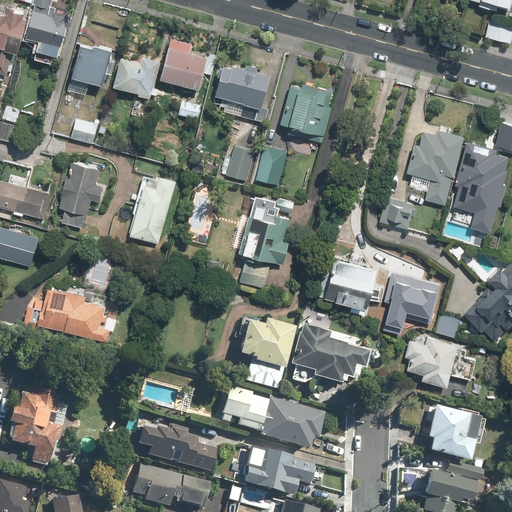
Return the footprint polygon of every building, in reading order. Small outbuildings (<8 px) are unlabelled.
[(511,4),(511,0),(472,0),(472,2),(510,11),(511,4)] [(33,12),(4,3),(0,14),(0,37),(22,44),(33,12)] [(70,14),(39,7),(33,31),(43,33),(38,53),(59,58),(70,14)] [(511,37),(511,23),(494,18),(490,32),(511,38),(511,37)] [(197,38),(175,33),(164,73),(200,82),(208,52),(194,49),(197,38)] [(117,46),(82,38),(71,87),(89,91),(92,78),(109,81),(117,46)] [(161,57),(123,51),(118,83),(141,87),(140,92),(154,95),(161,57)] [(227,56),(226,59),(216,92),(262,106),(272,69),(227,56)] [(336,90),(291,82),(282,131),(327,140),(336,90)] [(204,100),(185,96),(181,112),(200,116),(204,100)] [(101,118),(79,112),(73,135),(95,141),(101,118)] [(0,120),(0,138),(15,142),(19,126),(0,120)] [(464,133),(427,125),(424,140),(416,139),(409,169),(432,174),(428,194),(449,199),(464,133)] [(499,145),(470,137),(458,181),(461,182),(455,204),(476,209),(472,225),(487,229),(508,153),(498,150),(499,145)] [(286,150),(235,142),(230,177),(281,185),(286,150)] [(101,164),(76,158),(64,202),(89,208),(93,194),(102,196),(105,183),(97,181),(101,164)] [(178,176),(150,169),(134,232),(161,239),(178,176)] [(51,187),(0,174),(0,202),(44,213),(51,187)] [(295,199),(259,190),(244,252),(282,261),(283,256),(289,258),(294,236),(286,234),(295,199)] [(408,198),(388,193),(382,216),(402,221),(408,198)] [(44,236),(0,223),(0,253),(36,263),(44,236)] [(380,264),(339,253),(328,293),(369,304),(380,264)] [(269,264),(244,258),(238,281),(263,288),(269,264)] [(511,261),(503,269),(500,266),(488,277),(493,282),(463,312),(496,344),(511,327),(511,261)] [(439,285),(397,272),(381,324),(401,330),(406,313),(429,320),(439,285)] [(48,294),(35,290),(27,312),(110,340),(118,315),(106,311),(110,300),(52,280),(48,294)] [(460,316),(440,312),(436,330),(454,335),(460,316)] [(267,321),(248,317),(240,350),(256,354),(250,378),(282,385),(297,322),(269,315),(267,321)] [(308,332),(302,331),(295,361),(315,366),(314,372),(346,380),(348,371),(363,375),(364,367),(368,368),(373,348),(308,332)] [(470,341),(420,333),(420,335),(413,334),(410,352),(415,353),(413,366),(426,368),(425,374),(452,378),(454,370),(476,374),(479,353),(468,351),(470,341)] [(23,405),(16,403),(11,436),(35,439),(33,455),(53,458),(58,423),(50,422),(52,408),(58,409),(61,387),(35,383),(34,390),(26,389),(23,405)] [(254,392),(231,386),(223,418),(312,440),(314,429),(322,431),(328,408),(271,394),(269,404),(252,400),(254,392)] [(476,412),(437,403),(431,431),(435,432),(432,447),(466,455),(476,412)] [(215,454),(151,434),(146,450),(210,470),(215,454)] [(305,456),(252,443),(243,478),(296,491),(305,456)] [(213,478),(141,460),(133,493),(204,511),(213,478)] [(437,464),(435,469),(427,506),(454,511),(457,511),(461,495),(473,498),(479,474),(437,464)] [(22,511),(28,484),(0,478),(0,511),(22,511)] [(83,511),(77,491),(56,497),(59,510),(51,511),(83,511)] [(236,511),(241,498),(214,491),(208,511),(236,511)] [(309,504),(287,497),(282,511),(309,511),(307,511),(309,504)]
